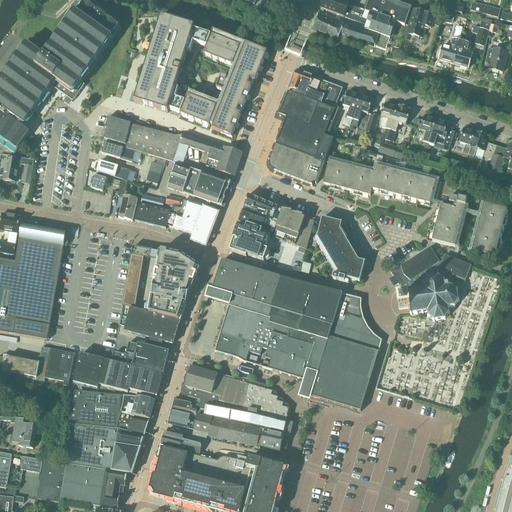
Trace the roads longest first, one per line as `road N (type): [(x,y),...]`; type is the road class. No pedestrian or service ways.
road 1 (residential): [(216,254),(369,297),(376,263),(347,215),(247,177)]
road 2 (residential): [(511,136),(292,64)]
road 3 (residential): [(216,254),(143,232),(0,209)]
road 4 (residential): [(247,177),(292,64)]
